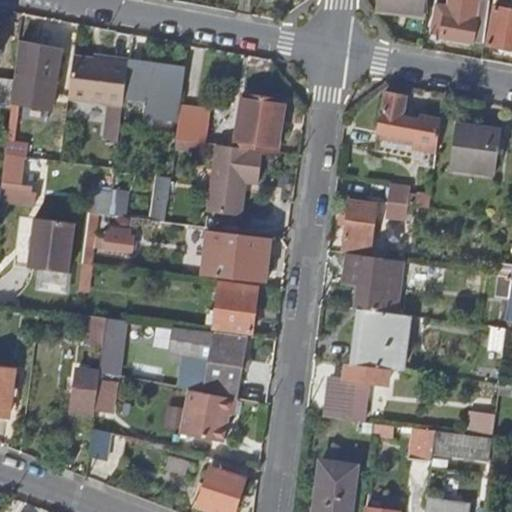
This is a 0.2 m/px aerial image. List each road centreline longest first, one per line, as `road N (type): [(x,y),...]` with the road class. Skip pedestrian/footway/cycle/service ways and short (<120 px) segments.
road 1 (residential): [(273,511),(331,50)]
road 2 (residential): [(331,50),(61,0)]
road 3 (residential): [(511,85),(331,50)]
road 4 (tertiary): [(0,468),(114,511)]
